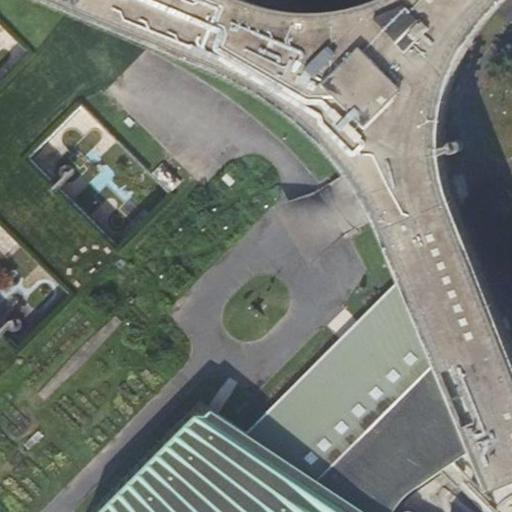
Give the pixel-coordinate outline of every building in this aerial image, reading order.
[(411,276),(443,356),(479,445),(497,488),(511,482),(511,356),(451,205),(445,188),(441,172),(438,155),(437,136),(438,119),(441,101),(445,84),(451,69),(458,53),(468,37),(479,21),(492,7),(499,0),(381,0),(379,1),(365,6),(354,9),(350,10),(333,13),(314,14),(305,14),(297,13),(280,11),(265,7),(252,3),(244,0),(68,0),(160,38),(207,57),(241,72),(269,88),(296,108),(324,132),(335,143),(350,163),(365,183),(376,200),(384,215),(392,232),(411,276)] [(298,0),(297,13),(305,14),(314,14),(333,13),(350,10),(354,9),(352,0),(298,0)] [(89,105),(37,154),(86,206),(116,178),(98,159),(120,138),(89,105)] [(375,216),(349,171),(319,190),(302,196),(279,204),(314,266),(327,252),(343,234),(375,216)] [(0,219),(0,293),(1,294),(12,282),(0,270),(0,267),(24,242),(0,219)] [(319,478),(443,356),(411,276),(254,434),(319,478)] [(319,478),(367,511),(394,511),(414,492),(439,470),(479,445),(443,356),(319,478)] [(367,511),(319,478),(254,434),(203,399),(89,511),(367,511)]
